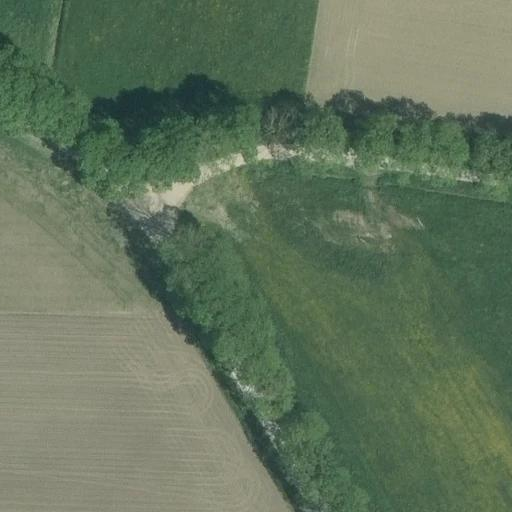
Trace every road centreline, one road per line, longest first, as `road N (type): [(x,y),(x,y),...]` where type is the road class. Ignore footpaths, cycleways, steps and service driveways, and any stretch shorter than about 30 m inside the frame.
road 1 (unclassified): [(319,511),(133,203),(65,146),(0,107)]
road 2 (track): [(133,203),(196,168),(274,151),(511,183)]
